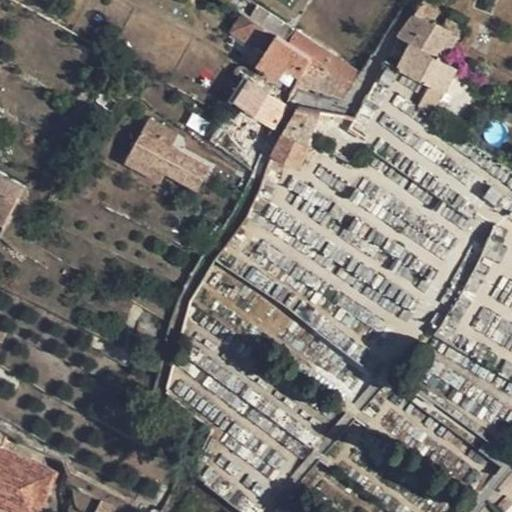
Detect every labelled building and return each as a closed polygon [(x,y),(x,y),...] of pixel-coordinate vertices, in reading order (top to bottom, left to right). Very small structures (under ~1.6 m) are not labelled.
[(399,36),(411,42),(444,60),(445,61),(455,43),(464,27),(447,18),(443,26),(435,22),(441,12),(424,1),(423,0),(399,36)] [(277,36),(244,14),(232,32),(266,54),(277,36)] [(311,58),(327,69),(335,56),(297,31),(289,44),(311,58)] [(302,77),(311,58),(289,44),(277,36),(266,54),(258,66),(279,78),(286,67),(298,75),(302,77)] [(444,60),(411,42),(397,68),(430,84),(445,92),(458,66),(445,61),(444,60)] [(354,87),(363,74),(335,56),(327,69),(354,87)] [(347,98),(354,87),(327,69),(311,58),(302,77),(298,85),(347,98)] [(291,87),(298,75),(286,67),(279,78),(291,87)] [(250,80),(237,100),(275,124),(287,104),(250,80)] [(419,104),(433,114),(445,92),(430,84),(419,104)] [(299,106),(272,153),(300,167),(311,142),(313,138),(310,136),(321,110),(299,106)] [(153,165),(167,172),(199,189),(211,167),(172,146),(178,133),(149,118),(126,161),(148,173),(153,165)] [(443,240),(471,239),(470,220),(491,220),(490,189),(484,189),(484,162),(452,163),(452,179),(447,179),(448,226),(442,226),(443,240)] [(162,181),(167,172),(153,165),(148,173),(162,181)] [(0,224),(5,227),(16,199),(0,191),(0,224)] [(29,266),(36,252),(16,243),(6,264),(18,269),(21,263),(29,266)] [(0,453),(20,463),(1,510),(6,511),(40,511),(58,474),(2,450),(9,436),(0,430),(0,453)] [(0,509),(1,510),(20,463),(0,453),(0,509)] [(114,511),(116,509),(102,501),(96,511),(114,511)]
